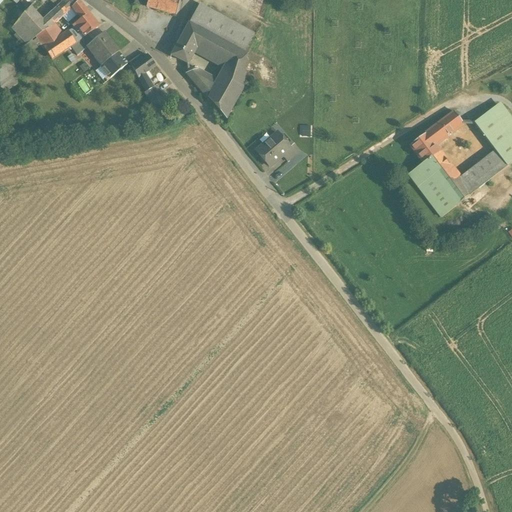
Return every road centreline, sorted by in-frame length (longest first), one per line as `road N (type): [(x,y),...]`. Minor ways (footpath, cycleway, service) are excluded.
road 1 (track): [(488,511),(454,432),(280,210)]
road 2 (residential): [(159,56),(280,210)]
road 3 (track): [(370,511),(418,458),(437,412)]
